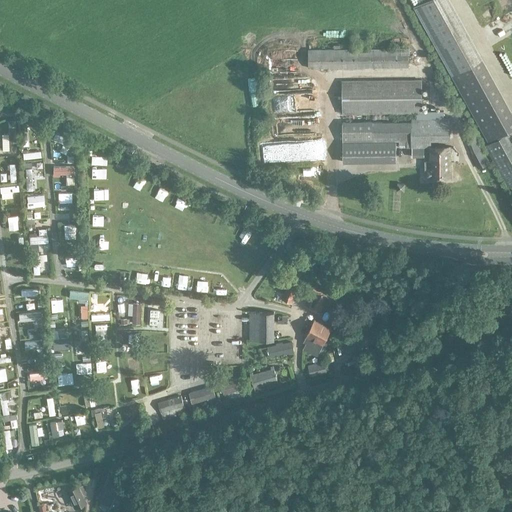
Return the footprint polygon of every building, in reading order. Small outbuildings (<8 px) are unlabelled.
[(511,126),(511,112),(449,0),(425,0),(416,5),(490,139),(511,126)] [(466,27),(470,24),(464,13),(460,16),(466,27)] [(309,68),(409,67),(408,48),(308,49),(309,68)] [(500,77),(496,81),(502,88),(506,85),(500,77)] [(342,114),(417,113),(422,113),(422,112),(422,79),(343,80),(342,114)] [(284,95),(299,95),(299,82),(285,82),(284,95)] [(342,122),(342,160),(396,160),(396,141),(399,141),(399,147),(429,147),(432,147),(431,140),(450,140),(450,117),(444,117),(444,112),(422,112),(422,113),(417,113),(417,118),(412,118),(411,121),(372,121),(342,122)] [(482,149),(478,139),(475,132),(465,136),(473,154),(472,155),(478,168),(487,164),(481,150),(482,149)] [(71,140),(55,133),(53,138),(68,145),(71,140)] [(511,143),(507,133),(485,146),(508,189),(511,187),(511,143)] [(450,146),(432,147),(429,147),(430,161),(426,161),(427,177),(431,177),(431,179),(452,178),(450,146)] [(41,157),(40,151),(22,153),(23,159),(41,157)] [(53,174),(73,174),(73,166),(53,166),(53,174)] [(397,183),(397,191),(405,191),(405,183),(397,183)] [(18,185),(0,186),(0,192),(0,193),(19,191),(18,185)] [(68,206),(74,206),(74,197),(61,197),(61,202),(68,203),(68,206)] [(17,263),(19,263),(19,271),(25,271),(25,255),(17,255),(17,263)] [(188,291),(189,285),(169,282),(168,288),(188,291)] [(307,303),(306,305),(315,309),(322,312),(329,298),(330,299),(331,296),(332,297),(334,292),(333,292),(334,290),(325,286),(316,282),(312,290),(313,291),(307,303)] [(194,294),(223,297),(224,286),(195,283),(194,294)] [(287,287),(283,299),(292,302),(297,290),(287,287)] [(140,323),(141,302),(135,302),(133,323),(140,323)] [(158,318),(158,311),(158,309),(150,309),(150,324),(157,324),(158,318)] [(274,340),(274,312),(250,312),(250,340),(274,340)] [(327,356),(319,352),(331,328),(314,320),(304,342),(306,343),(303,349),(325,360),(327,356)] [(119,330),(130,331),(131,322),(120,321),(119,330)] [(44,329),(29,331),(30,337),(45,336),(44,329)] [(52,342),(53,349),(68,347),(67,340),(52,342)] [(277,343),(277,345),(268,347),(270,357),(294,352),(292,342),(282,344),(282,342),(277,343)] [(326,371),(324,361),(308,365),(311,376),(326,371)] [(251,373),(255,387),(278,380),(274,366),(271,367),(272,369),(254,375),(253,372),(251,373)] [(30,379),(47,377),(46,371),(29,373),(30,379)] [(241,388),(238,379),(221,384),(224,394),(241,388)] [(218,395),(215,385),(192,392),(194,402),(218,395)] [(124,389),(125,395),(144,393),(143,387),(124,389)] [(0,391),(0,400),(3,414),(9,413),(5,391),(0,391)] [(158,401),(161,412),(184,405),(181,395),(158,401)] [(57,414),(54,397),(47,398),(50,415),(57,414)] [(98,427),(103,425),(100,411),(95,412),(98,427)] [(58,435),(56,421),(50,422),(52,436),(58,435)] [(29,437),(46,434),(45,428),(28,431),(29,437)] [(3,430),(6,448),(12,447),(9,429),(3,430)] [(110,504),(115,494),(119,496),(122,490),(118,488),(119,488),(107,482),(99,498),(110,504)] [(71,501),(67,503),(70,509),(74,507),(74,508),(86,502),(78,486),(66,491),(71,501)]
